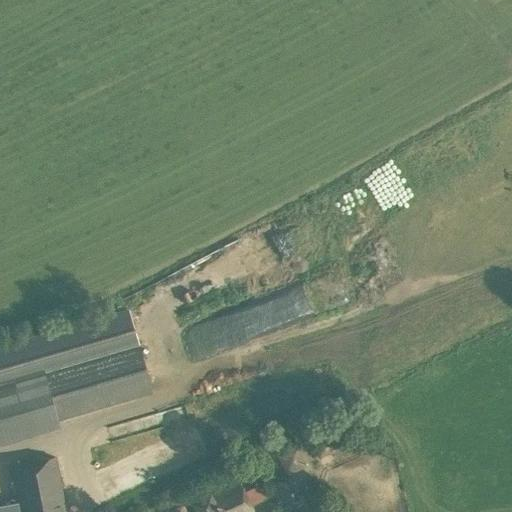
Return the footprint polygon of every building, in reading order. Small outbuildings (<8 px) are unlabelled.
[(0,348),(0,436),(151,392),(128,312),(0,348)] [(232,315),(186,326),(191,348),(237,337),(232,315)] [(336,450),(325,430),(325,429),(306,438),(317,459),(336,450)] [(202,433),(102,470),(112,495),(211,458),(202,433)] [(313,459),(300,434),(267,450),(280,476),(313,459)] [(19,502),(0,505),(0,511),(64,511),(54,456),(11,465),(19,502)] [(252,506),(237,480),(191,505),(194,511),(273,511),(267,498),(252,506)]
